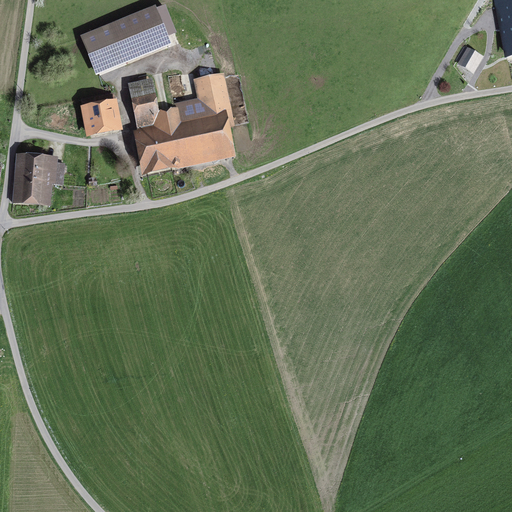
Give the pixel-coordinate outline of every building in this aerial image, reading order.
[(511,0),(495,0),(506,54),(511,52),(511,0)] [(80,36),(96,74),(171,43),(168,36),(177,32),(165,4),(156,7),(155,5),(80,36)] [(473,73),(483,57),(468,47),(458,64),(473,73)] [(201,159),(232,153),(226,119),(231,118),(222,77),(196,83),(200,101),(184,104),(184,105),(174,108),(175,111),(155,115),(154,115),(154,116),(158,133),(140,137),(146,170),(201,159)] [(155,115),(149,83),(132,87),(138,119),(154,116),(154,115),(155,115)] [(82,101),(88,134),(119,128),(113,95),(82,101)] [(47,158),(35,157),(35,162),(16,161),(13,199),(50,201),(51,185),(63,186),(64,165),(47,163),(47,158)]
